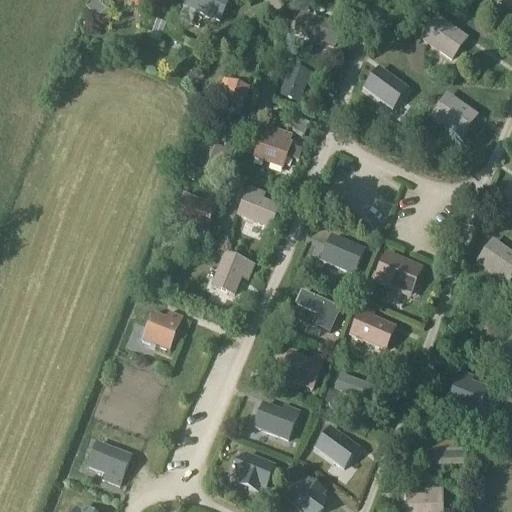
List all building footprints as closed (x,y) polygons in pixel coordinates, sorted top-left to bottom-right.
[(187,0),(184,11),(179,22),(192,27),(196,16),(222,26),(232,0),(187,0)] [(511,0),(493,0),(511,12),(511,0)] [(302,14),(294,35),(336,50),(343,29),(346,24),(334,19),(332,25),(302,14)] [(438,18),(422,42),(454,63),(470,40),(438,18)] [(379,68),(363,91),(395,113),(411,90),(379,68)] [(292,69),(281,100),(304,108),(311,89),(316,91),(320,79),(315,77),(292,69)] [(226,90),(219,113),(242,120),(252,90),(223,81),(221,89),(226,90)] [(449,95),(432,118),(464,140),(480,117),(449,95)] [(298,120),(293,131),(304,137),(310,126),(298,120)] [(259,141),(253,159),(284,170),(291,148),(293,145),(290,144),(292,139),(263,129),(261,134),(259,141)] [(201,158),(196,174),(204,176),(225,184),(237,148),(216,141),(214,148),(201,144),(197,156),(201,158)] [(265,193),(248,187),(236,217),(271,230),(281,206),(263,199),(265,193)] [(511,188),(503,201),(511,207),(511,188)] [(186,199),(175,230),(186,234),(205,240),(220,200),(209,196),(205,206),(186,199)] [(332,238),(321,262),(355,276),(365,252),(332,238)] [(511,253),(494,241),(478,265),(510,287),(511,283),(511,253)] [(374,284),(411,299),(424,268),(387,253),(374,284)] [(238,301),(251,266),(226,257),(214,293),(238,301)] [(316,328),(330,334),(341,309),(302,292),(295,306),(320,317),(316,328)] [(375,315),(363,310),(351,338),(386,353),(396,332),(372,322),(375,315)] [(154,315),(143,343),(170,354),(184,319),(169,313),(166,320),(154,315)] [(511,339),(485,327),(480,338),(511,354),(511,339)] [(310,360),(289,352),(278,379),(313,392),(326,359),(312,354),(310,360)] [(462,374),(449,406),(477,417),(487,392),(470,385),(473,379),(462,374)] [(343,376),(337,391),(364,401),(378,407),(384,392),(369,386),(343,376)] [(263,406),(253,430),(288,443),(299,413),(287,408),(285,415),(263,406)] [(331,430),(316,451),(344,471),(359,451),(331,430)] [(447,441),(427,442),(428,468),(465,467),(464,434),(446,434),(447,441)] [(96,449),(87,471),(104,477),(103,481),(121,487),(131,462),(96,449)] [(246,459),(237,466),(238,479),(238,480),(251,486),(249,491),(258,495),(260,490),(265,492),(275,470),(247,457),(246,459)] [(302,483),(287,502),(299,511),(323,511),(324,503),(326,501),(314,493),(318,488),(310,482),(307,486),(302,483)] [(425,497),(405,498),(405,511),(442,511),(442,490),(424,491),(425,497)]
